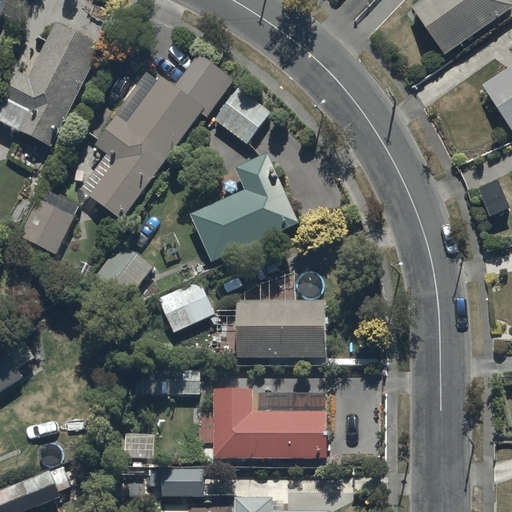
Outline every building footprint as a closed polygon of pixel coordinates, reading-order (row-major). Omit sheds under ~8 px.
[(0,0),(0,24),(12,0),(0,0)] [(511,0),(427,0),(416,8),(448,54),(511,9),(511,0)] [(55,147),(106,45),(62,22),(33,76),(19,69),(2,101),(5,122),(55,147)] [(202,51),(179,84),(167,75),(164,79),(152,70),(99,145),(110,152),(84,189),(129,221),(204,113),(211,118),(240,77),(202,51)] [(511,67),(486,83),(511,124),(511,67)] [(253,144),(274,112),(239,88),(218,120),(253,144)] [(194,214),(216,262),(304,222),(272,153),(240,167),(250,189),(194,214)] [(60,254),(81,204),(45,189),(19,249),(47,261),(52,250),(60,254)] [(156,264),(124,240),(98,276),(130,300),(156,264)] [(219,314),(201,274),(169,289),(186,328),(219,314)] [(241,301),(241,358),(331,357),(331,300),(241,301)] [(4,341),(0,343),(0,393),(27,376),(4,341)] [(143,368),(143,394),(204,395),(204,369),(143,368)] [(217,443),(217,458),(332,457),(332,411),(256,411),(256,387),(217,388),(217,413),(198,413),(199,443),(217,443)] [(0,495),(0,511),(27,511),(64,497),(62,493),(76,487),(68,467),(0,495)] [(164,467),(164,496),(208,497),(208,467),(164,467)] [(331,511),(332,511),(277,511),(277,496),(239,496),(239,511),(331,511)]
